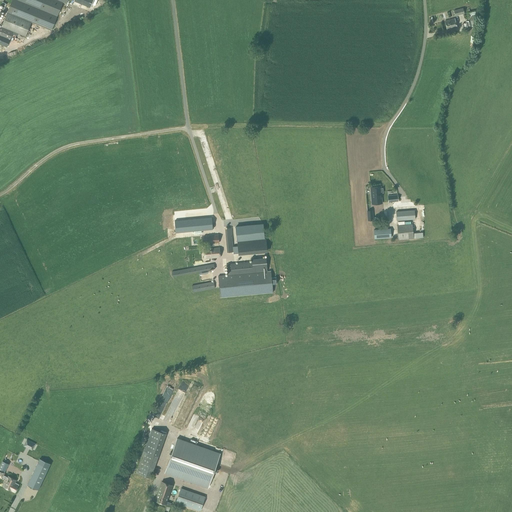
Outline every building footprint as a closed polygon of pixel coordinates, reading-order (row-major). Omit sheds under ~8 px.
[(12,0),(8,12),(31,22),(51,30),(63,2),(67,3),(67,0),(12,0)] [(454,10),(455,16),(465,14),(463,8),(454,10)] [(26,36),(31,22),(8,12),(2,27),(0,25),(0,44),(7,48),(14,31),(26,36)] [(445,21),(447,30),(457,27),(455,18),(445,21)] [(405,178),(392,189),(395,194),(399,191),(400,193),(405,190),(403,188),(409,183),(405,178)] [(381,186),(371,187),(372,204),(382,203),(382,193),(383,193),(383,188),(381,188),(381,186)] [(397,221),(415,219),(415,210),(396,211),(397,221)] [(176,233),(213,229),(212,217),(175,221),(176,233)] [(237,241),(265,238),(263,223),(259,224),(235,226),(237,241)] [(398,240),(414,238),(413,224),(397,225),(398,240)] [(233,252),(234,252),(233,247),(232,228),(225,228),(228,252),(233,252)] [(393,232),(393,228),(391,228),(374,229),(375,239),(391,238),(391,232),(393,232)] [(210,244),(219,243),(219,234),(204,236),(205,244),(206,249),(204,249),(205,258),(220,257),(220,248),(211,248),(210,244)] [(238,246),(233,247),(234,252),(233,252),(233,254),(238,254),(257,252),(267,251),(266,239),(256,240),(237,242),(238,246)] [(252,259),(253,262),(254,273),(268,271),(267,258),(252,259)] [(229,275),(254,273),(253,262),(228,264),(229,275)] [(215,268),(214,264),(172,271),(173,277),(215,269),(215,268)] [(229,275),(219,276),(221,297),(273,292),(272,271),(268,271),(254,273),(229,275)] [(215,288),(214,281),(192,285),(193,292),(215,288)] [(188,408),(190,402),(186,401),(180,416),(183,417),(186,410),(184,410),(185,407),(188,408)] [(152,428),(137,472),(151,477),(166,433),(152,428)] [(208,487),(220,453),(177,438),(165,472),(208,487)] [(32,450),(35,444),(27,439),(24,446),(32,450)] [(14,452),(9,464),(22,468),(26,456),(14,452)] [(30,480),(28,485),(30,486),(38,490),(40,485),(49,467),(51,464),(40,459),(38,462),(33,473),(30,480)] [(0,465),(0,471),(4,474),(9,464),(3,461),(0,465)] [(15,482),(17,480),(8,476),(8,477),(3,475),(2,477),(6,480),(3,486),(15,492),(19,484),(15,482)] [(173,485),(162,481),(155,500),(166,504),(173,485)] [(200,511),(205,497),(181,488),(176,502),(200,511)]
